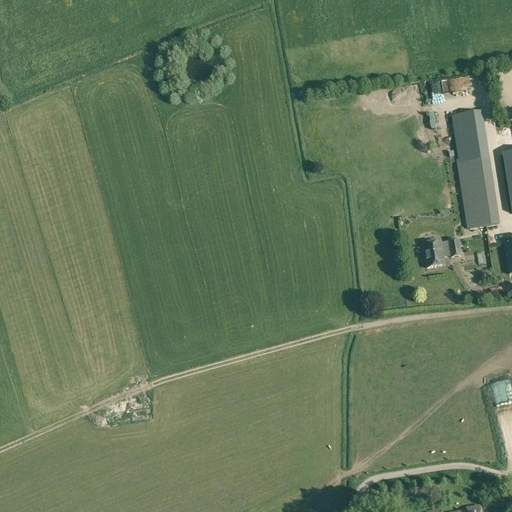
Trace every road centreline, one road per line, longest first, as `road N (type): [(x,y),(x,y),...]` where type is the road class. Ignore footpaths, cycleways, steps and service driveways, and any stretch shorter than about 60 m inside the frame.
road 1 (track): [(511,308),(335,331),(155,383),(0,449)]
road 2 (unclassified): [(511,476),(467,465),(386,476),(362,486),(358,511)]
